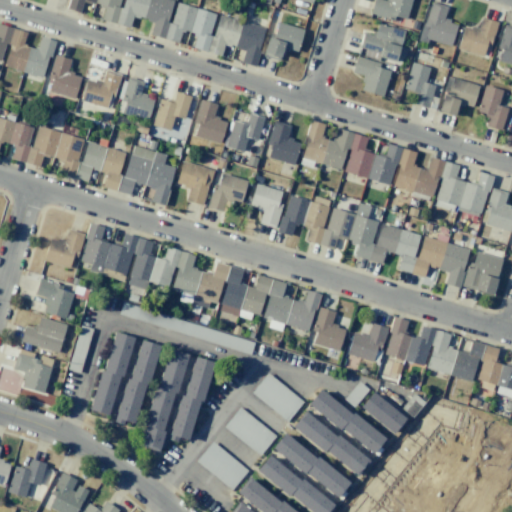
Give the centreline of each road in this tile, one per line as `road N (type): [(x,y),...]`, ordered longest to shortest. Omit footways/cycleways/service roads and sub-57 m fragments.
road 1 (residential): [(0,8),(511,166),(506,334)]
road 2 (residential): [(0,177),(511,335)]
road 3 (residential): [(33,188),(0,295),(19,419),(94,449),(173,511)]
